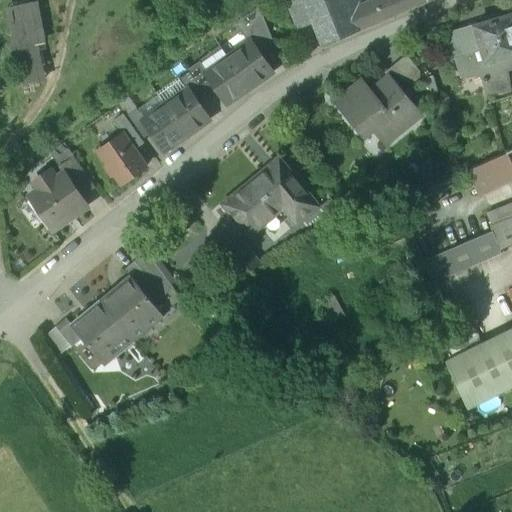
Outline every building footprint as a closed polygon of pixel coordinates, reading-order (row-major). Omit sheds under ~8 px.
[(48,77),(31,0),(29,0),(0,6),(16,84),(48,77)] [(313,23),(303,0),(286,0),(298,28),(313,23)] [(349,11),(344,0),(303,0),(313,23),(322,47),(357,32),(349,11)] [(408,0),(374,0),(349,11),(357,32),(411,9),(408,0)] [(426,0),(408,0),(411,9),(428,2),(426,0)] [(259,7),(235,24),(248,44),(250,42),(256,51),(272,41),(259,7)] [(487,23),(448,34),(459,72),(480,66),(483,74),(481,75),(486,94),(510,91),(508,76),(506,71),(503,58),(511,55),(511,15),(498,19),(486,22),(487,23)] [(256,51),(250,42),(248,44),(228,58),(249,89),(272,74),(256,51)] [(420,72),(407,55),(385,73),(388,77),(389,77),(402,92),(420,78),(420,72)] [(511,55),(503,58),(506,71),(511,69),(511,55)] [(249,89),(228,58),(207,73),(205,74),(214,86),(227,105),(249,89)] [(207,73),(199,62),(188,70),(190,73),(204,93),(214,86),(205,74),(207,73)] [(204,93),(190,73),(178,81),(185,91),(187,90),(196,103),(205,96),(204,93)] [(402,92),(389,77),(388,77),(371,92),(362,81),(334,104),(363,139),(373,131),(385,146),(421,115),(402,92)] [(196,103),(187,90),(185,91),(165,106),(186,137),(209,121),(196,103)] [(186,137),(165,106),(144,120),(142,122),(151,134),(164,153),(186,137)] [(136,110),(125,118),(141,141),(151,134),(142,122),(144,120),(136,110)] [(125,118),(123,115),(112,122),(122,135),(133,151),(143,144),(141,141),(125,118)] [(133,151),(122,135),(98,152),(107,166),(104,168),(111,178),(114,176),(121,185),(145,168),(133,151)] [(49,153),(58,167),(73,157),(64,143),(49,153)] [(468,171),(473,185),(496,174),(511,168),(506,154),(468,171)] [(58,167),(63,175),(64,175),(79,197),(94,187),(73,157),(58,167)] [(278,159),(222,205),(249,238),(262,226),(257,220),(282,200),(301,222),(319,208),(278,159)] [(473,185),(486,215),(510,205),(496,174),(473,185)] [(63,175),(29,198),(52,231),(86,207),(79,197),(64,175),(63,175)] [(486,215),(492,227),(511,218),(511,210),(510,205),(486,215)] [(511,218),(492,227),(490,228),(492,233),(499,251),(511,245),(511,218)] [(492,233),(422,263),(433,284),(501,255),(499,251),(492,233)] [(241,241),(221,258),(237,277),(261,265),(241,241)] [(173,289),(146,252),(134,262),(163,298),(173,289)] [(163,298),(134,262),(124,271),(129,278),(130,277),(153,306),(163,298)] [(131,282),(117,294),(114,291),(100,302),(133,342),(152,327),(147,320),(158,311),(153,306),(130,277),(129,278),(131,282)] [(316,305),(325,323),(342,314),(333,296),(316,305)] [(133,342),(100,302),(87,314),(89,317),(75,329),(72,326),(70,328),(81,340),(98,361),(103,367),(114,358),(133,342)] [(72,326),(66,319),(55,328),(72,348),(81,340),(70,328),(72,326)] [(60,358),(72,348),(55,328),(43,338),(60,358)] [(511,330),(445,363),(467,411),(511,388),(511,330)] [(210,366),(214,375),(224,370),(221,362),(210,366)]
